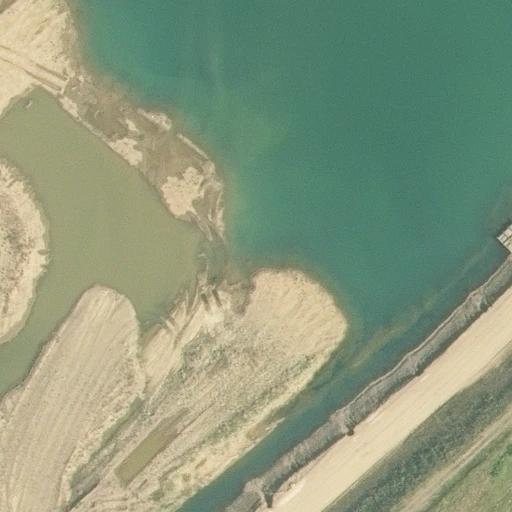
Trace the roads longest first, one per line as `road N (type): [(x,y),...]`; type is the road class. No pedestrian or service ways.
road 1 (track): [(285,511),(511,318)]
road 2 (track): [(511,412),(405,511)]
